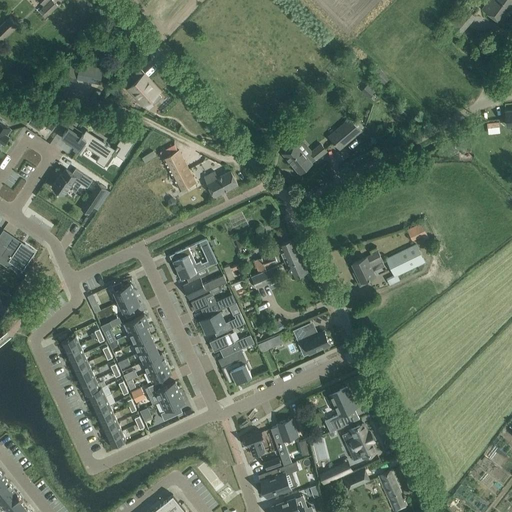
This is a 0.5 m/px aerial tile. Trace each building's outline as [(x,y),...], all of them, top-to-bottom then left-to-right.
[(39,0),(45,5),(40,11),(43,14),(46,11),(48,14),(58,5),(52,0),(39,0)] [(511,0),(487,0),(483,6),(504,21),(511,8),(511,0)] [(470,21),(474,16),(465,9),(449,27),(458,35),(471,21),(470,21)] [(18,25),(9,16),(0,25),(0,40),(1,42),(18,25)] [(77,79),(97,83),(100,67),(95,66),(96,62),(92,61),(91,65),(80,63),(80,66),(71,64),(69,76),(77,77),(77,79)] [(145,105),(160,92),(144,74),(137,80),(133,75),(125,83),(145,105)] [(375,90),(367,84),(361,91),(369,97),(375,90)] [(38,107),(32,116),(44,124),(44,123),(47,125),(46,126),(52,130),(64,111),(38,107)] [(350,117),(328,136),(340,150),(362,131),(350,117)] [(0,141),(9,127),(3,123),(4,122),(0,119),(0,141)] [(63,134),(62,136),(71,143),(75,146),(73,148),(82,154),(87,146),(88,145),(98,152),(98,153),(99,154),(96,160),(104,166),(113,153),(114,155),(115,155),(116,153),(124,157),(125,155),(126,155),(140,133),(135,130),(133,132),(129,129),(121,141),(120,141),(115,149),(109,146),(110,144),(104,140),(103,141),(88,131),(86,133),(83,131),(80,130),(78,133),(78,134),(68,127),(67,130),(66,130),(63,134)] [(295,141),(284,150),(290,157),(289,158),(300,172),(326,150),(321,144),(313,151),(302,139),(297,143),(295,141)] [(175,144),(160,152),(180,190),(196,181),(179,149),(178,150),(175,144)] [(153,150),(142,156),(145,161),(156,155),(153,150)] [(74,178),(86,186),(91,178),(75,168),(72,173),(65,168),(61,174),(59,172),(50,186),(62,194),(74,178)] [(207,182),(214,196),(238,184),(231,170),(217,177),(214,171),(205,176),(208,181),(207,182)] [(106,188),(98,183),(85,203),(92,208),(106,188)] [(195,183),(185,188),(186,192),(197,187),(195,183)] [(170,198),(168,200),(169,204),(171,205),(174,205),(176,202),(176,199),(173,197),(170,198)] [(421,222),(407,229),(412,240),(426,234),(421,222)] [(197,271),(217,261),(206,237),(191,245),(206,238),(208,241),(201,245),(208,260),(202,262),(201,260),(196,262),(188,246),(175,252),(178,251),(181,257),(173,261),(180,275),(179,276),(180,278),(186,276),(197,271)] [(278,244),(285,261),(301,254),(294,237),(278,244)] [(23,270),(36,251),(25,243),(23,245),(13,238),(1,255),(23,270)] [(421,258),(417,249),(418,248),(416,244),(386,259),(394,276),(423,262),(424,261),(423,257),(421,258)] [(371,267),(383,261),(376,247),(371,250),(372,253),(352,263),(358,274),(355,275),(360,285),(370,280),(369,278),(375,275),(371,267)] [(254,260),(259,272),(269,267),(269,266),(278,262),(274,252),(254,260)] [(301,254),(285,261),(292,278),(308,271),(301,254)] [(238,263),(230,266),(232,271),(240,268),(238,263)] [(281,277),(276,265),(251,276),(252,277),(256,288),(281,277)] [(203,283),(197,271),(186,276),(189,281),(183,284),(190,298),(211,288),(218,285),(227,281),(223,274),(203,283)] [(251,276),(231,284),(232,286),(252,277),(251,276)] [(112,285),(119,301),(135,293),(130,283),(123,286),(121,280),(112,285)] [(133,307),(140,304),(135,293),(119,301),(127,317),(135,313),(133,307)] [(236,302),(232,293),(216,301),(215,298),(207,301),(204,294),(191,300),(195,310),(200,308),(204,316),(236,302)] [(220,311),(200,320),(206,333),(214,329),(216,335),(245,322),(240,311),(234,314),(236,317),(225,322),(220,311)] [(128,333),(149,324),(144,313),(124,323),(128,333)] [(281,320),(274,325),(278,330),(285,326),(281,320)] [(110,321),(101,325),(103,330),(104,330),(110,327),(111,327),(112,326),(110,321)] [(324,330),(315,334),(309,322),(293,329),(299,342),(304,340),(309,353),(330,344),(324,330)] [(149,324),(128,333),(128,334),(131,333),(135,342),(151,335),(147,325),(149,324)] [(230,331),(210,341),(214,351),(220,348),(223,356),(231,352),(239,349),(241,348),(254,342),(250,333),(234,341),(230,331)] [(76,334),(61,341),(65,350),(80,344),(76,334)] [(139,351),(155,344),(151,335),(135,342),(139,351)] [(80,344),(65,350),(70,359),(84,352),(80,344)] [(143,361),(162,352),(159,353),(155,344),(139,351),(143,361)] [(239,349),(231,352),(234,358),(241,354),(239,349)] [(84,352),(70,359),(74,368),(88,361),(84,352)] [(148,371),(167,362),(162,352),(143,361),(148,371)] [(231,362),(221,366),(229,383),(235,380),(236,383),(241,380),(241,381),(252,376),(249,369),(250,368),(247,362),(242,364),(239,358),(235,360),(231,362)] [(88,361),(74,368),(78,376),(92,370),(88,361)] [(171,372),(167,362),(148,371),(153,381),(171,372)] [(92,370),(78,376),(81,385),(83,384),(96,378),(92,370)] [(83,384),(81,385),(85,394),(102,386),(100,387),(96,378),(83,384)] [(180,391),(175,381),(164,386),(161,379),(148,386),(151,393),(156,390),(161,400),(180,391)] [(102,386),(85,394),(86,394),(87,393),(91,402),(106,395),(102,386)] [(331,394),(339,413),(333,416),(338,427),(358,418),(353,407),(356,406),(347,386),(331,394)] [(185,402),(180,391),(161,400),(166,411),(185,402)] [(106,395),(91,402),(95,411),(110,404),(106,395)] [(110,404),(95,411),(99,419),(114,413),(110,404)] [(146,406),(140,409),(145,420),(151,417),(146,406)] [(114,413),(99,419),(103,428),(118,421),(114,413)] [(280,453),(284,465),(291,462),(283,440),(298,434),(292,417),(277,423),(278,425),(270,427),(280,453)] [(118,421),(103,428),(107,437),(122,430),(118,421)] [(364,423),(351,429),(354,437),(352,438),(357,449),(360,448),(363,456),(376,450),(372,441),(374,440),(370,431),(368,432),(364,423)] [(122,430),(107,437),(112,446),(126,439),(122,430)] [(244,437),(244,438),(243,440),(244,443),(246,444),(247,445),(250,444),(254,455),(266,451),(262,440),(265,439),(262,430),(244,437)] [(315,430),(308,434),(310,440),(318,436),(315,430)] [(309,453),(305,438),(298,440),(302,454),(309,453)] [(278,456),(264,461),(266,468),(281,463),(278,456)] [(263,481),(268,495),(291,487),(286,473),(300,467),(297,460),(291,462),(284,465),(269,470),(272,477),(263,481)] [(343,473),(339,464),(320,473),(324,482),(343,473)] [(369,477),(364,468),(352,473),(356,483),(369,477)] [(392,468),(382,472),(378,474),(394,509),(407,504),(392,468)] [(0,499),(14,488),(8,480),(0,486),(0,499)] [(317,484),(310,487),(312,492),(314,497),(320,494),(319,489),(317,484)] [(0,502),(5,509),(21,497),(14,488),(0,499),(0,502)] [(173,494),(164,501),(173,511),(181,511),(185,509),(173,494)] [(7,511),(18,511),(26,506),(21,500),(23,499),(21,497),(5,509),(7,511)] [(295,498),(272,506),(273,511),(314,511),(312,506),(299,511),(295,498)] [(173,511),(164,501),(156,507),(160,511),(173,511)]
